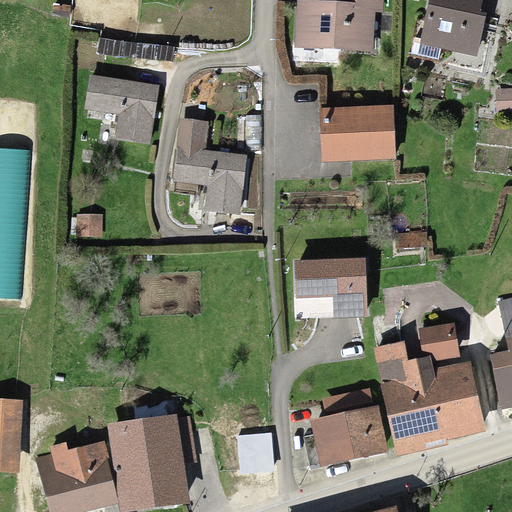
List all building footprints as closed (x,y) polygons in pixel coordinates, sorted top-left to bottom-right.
[(331,0),(331,12),(295,10),(293,50),(367,54),(369,14),(385,15),(385,0),(331,0)] [(480,0),(429,0),(421,38),(470,49),(480,0)] [(151,92),(87,82),(82,115),(117,121),(115,134),(143,139),(151,92)] [(387,116),(316,117),(317,164),(387,163),(387,116)] [(204,128),(179,125),(172,188),(199,191),(196,218),(233,221),(239,164),(201,160),(204,128)] [(99,220),(76,220),(76,242),(99,242),(99,220)] [(363,260),(296,263),(299,315),(366,312),(363,260)] [(487,365),(502,417),(511,414),(511,303),(499,305),(503,360),(487,365)] [(449,335),(419,334),(419,360),(449,361),(449,335)] [(364,363),(391,454),(472,430),(457,376),(426,385),(420,367),(401,373),(396,354),(364,363)] [(146,427),(104,432),(112,505),(188,496),(177,405),(144,409),(146,427)] [(375,411),(310,425),(319,467),(384,453),(375,411)] [(0,470),(13,471),(12,413),(0,413),(0,470)] [(256,425),(232,430),(239,461),(263,456),(256,425)] [(98,451),(37,460),(45,511),(69,511),(107,506),(98,451)]
